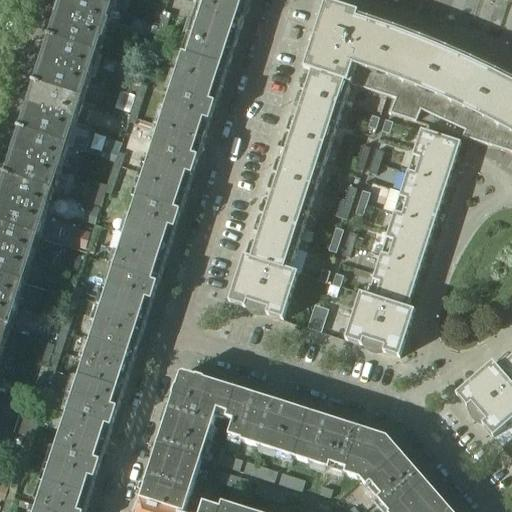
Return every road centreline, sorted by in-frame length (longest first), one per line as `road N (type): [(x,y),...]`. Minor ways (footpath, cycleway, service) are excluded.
road 1 (residential): [(498,511),(405,407),(174,334)]
road 2 (residential): [(174,334),(281,0)]
road 3 (residential): [(112,511),(174,334)]
